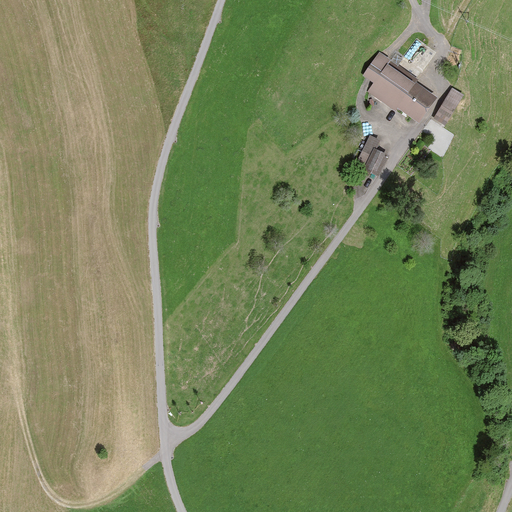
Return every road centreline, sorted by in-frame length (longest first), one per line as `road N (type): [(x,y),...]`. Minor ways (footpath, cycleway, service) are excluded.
road 1 (track): [(411,0),(440,79),(434,110),(204,419),(164,439)]
road 2 (track): [(181,511),(165,453),(153,207),(165,152),(222,0)]
road 3 (track): [(165,452),(108,496),(63,502),(42,482),(18,392)]
